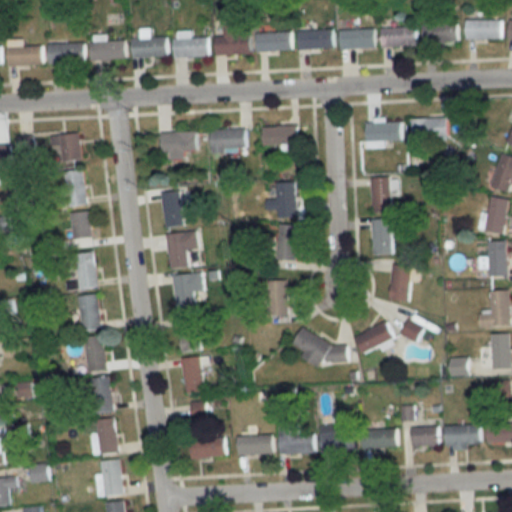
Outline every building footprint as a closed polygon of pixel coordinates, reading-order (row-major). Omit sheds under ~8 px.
[(502,39),(502,20),(467,20),(467,39),(502,39)] [(217,54),(251,53),(251,34),(240,34),(240,24),(225,24),(226,36),(217,36),(217,54)] [(424,24),(424,43),(459,43),(459,24),(424,24)] [(382,46),(417,46),(417,27),(382,27),(382,46)] [(334,29),(299,29),(299,48),(334,48),(334,29)] [(376,29),(340,29),(340,48),(376,48),(376,29)] [(191,37),(191,31),(176,31),(176,56),(210,56),(210,37),(191,37)] [(293,50),(293,31),(258,31),(258,50),(293,50)] [(133,37),(133,57),(168,57),(168,37),(133,37)] [(25,40),(9,40),(9,64),(44,64),(44,45),(25,45),(25,40)] [(92,40),(92,59),(127,59),(127,40),(92,40)] [(50,43),(50,63),(86,63),(86,43),(50,43)] [(413,118),(413,138),(449,138),(449,118),(413,118)] [(367,123),(367,146),(387,146),(387,141),(402,141),(402,122),(367,123)] [(299,125),(264,125),(264,144),(299,144),(299,125)] [(212,128),(212,151),(247,151),(247,128),(212,128)] [(171,159),(187,159),(187,150),(198,150),(198,131),(162,131),(162,151),(171,151),(171,159)] [(81,134),(51,135),(52,163),(82,162),(81,134)] [(510,191),(511,184),(511,155),(504,153),(492,185),(510,191)] [(89,203),(84,169),(64,171),(68,206),(89,203)] [(392,178),(373,178),(373,213),(392,213),(392,178)] [(278,181),(278,217),(297,217),(297,181),(278,181)] [(164,192),(167,227),(186,225),(183,190),(164,192)] [(511,199),(491,195),(485,230),(504,233),(511,199)] [(74,238),(93,236),(91,210),(72,212),(74,238)] [(0,229),(11,230),(11,218),(0,217),(0,229)] [(374,219),(374,253),(393,253),(393,219),(374,219)] [(298,259),(298,225),(279,225),(279,259),(298,259)] [(190,267),(189,249),(200,248),(199,231),(169,233),(172,268),(190,267)] [(489,276),(509,276),(509,240),(489,240),(489,276)] [(99,287),(96,251),(77,253),(80,288),(99,287)] [(415,266),(395,264),(392,299),(412,301),(415,266)] [(174,275),(179,310),(205,307),(201,272),(174,275)] [(289,315),(289,280),(269,280),(269,315),(289,315)] [(511,290),(492,290),(492,311),(481,311),(481,327),(511,327),(511,290)] [(80,296),(85,331),(104,328),(98,293),(80,296)] [(181,352),(201,352),(201,316),(181,316),(181,352)] [(426,325),(410,319),(403,334),(419,341),(426,325)] [(366,354),(396,337),(387,321),(357,337),(366,354)] [(511,333),(494,334),(494,369),(511,368),(511,333)] [(87,336),(88,371),(107,371),(106,336),(87,336)] [(204,357),(185,357),(186,393),(205,393),(204,357)] [(96,415),(117,409),(108,375),(87,381),(96,415)] [(193,418),(209,418),(209,402),(193,402),(193,418)] [(93,454),(118,454),(118,419),(98,419),(99,433),(93,433),(93,454)] [(511,423),(488,424),(488,443),(511,442),(511,423)] [(340,431),(340,424),(322,424),(322,451),(357,451),(357,431),(340,431)] [(482,445),(482,425),(447,425),(447,445),(482,445)] [(440,427),(414,427),(414,446),(440,446),(440,427)] [(364,429),(364,447),(398,447),(398,429),(364,429)] [(280,453),(316,453),(316,435),(296,435),(296,430),(280,430),(280,453)] [(239,435),(239,454),(274,454),(274,435),(239,435)] [(228,457),(228,438),(192,439),(193,458),(228,457)] [(98,496),(123,495),(121,459),(102,460),(103,474),(97,474),(98,496)] [(33,482),(51,481),(50,464),(32,465),(33,482)] [(0,477),(0,505),(12,504),(11,490),(20,489),(19,476),(0,477)] [(126,511),(125,500),(107,502),(108,511),(126,511)]
